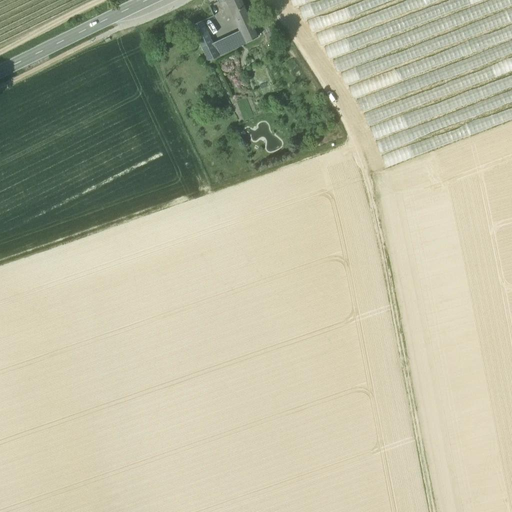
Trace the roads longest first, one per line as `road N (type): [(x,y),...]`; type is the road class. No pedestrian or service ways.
road 1 (track): [(430,511),(366,184),(340,123),(259,0)]
road 2 (secondary): [(151,0),(0,73)]
